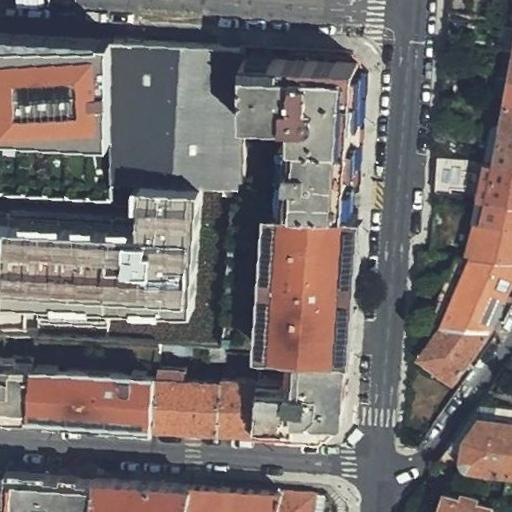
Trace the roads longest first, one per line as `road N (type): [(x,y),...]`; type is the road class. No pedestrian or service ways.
road 1 (residential): [(405,17),(378,465)]
road 2 (residential): [(378,465),(0,440)]
road 3 (residential): [(153,0),(405,17)]
road 4 (residential): [(378,465),(420,462),(437,446),(511,331)]
